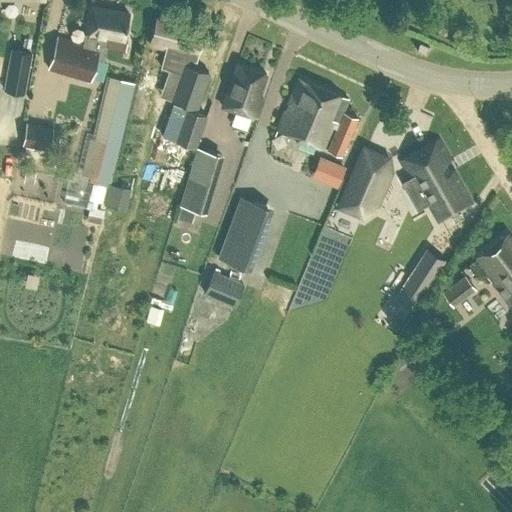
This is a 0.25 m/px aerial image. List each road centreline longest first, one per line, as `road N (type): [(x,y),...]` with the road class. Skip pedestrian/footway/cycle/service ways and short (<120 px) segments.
road 1 (tertiary): [(254,0),(395,67),(455,84)]
road 2 (residential): [(511,192),(461,113),(455,84)]
